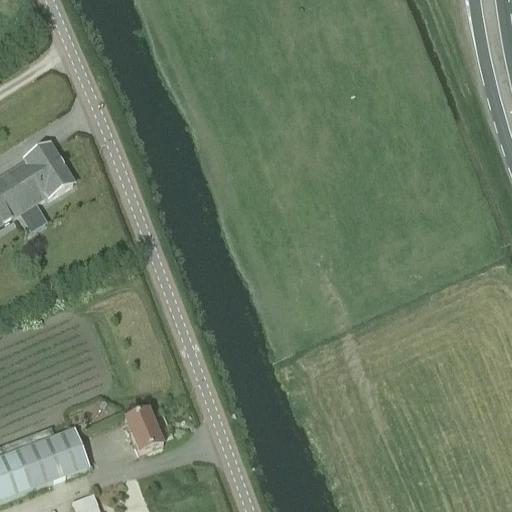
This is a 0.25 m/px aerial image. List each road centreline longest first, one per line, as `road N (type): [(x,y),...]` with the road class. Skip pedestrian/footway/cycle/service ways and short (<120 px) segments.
road 1 (unclassified): [(248,511),(47,0)]
road 2 (primary): [(473,0),(511,158)]
